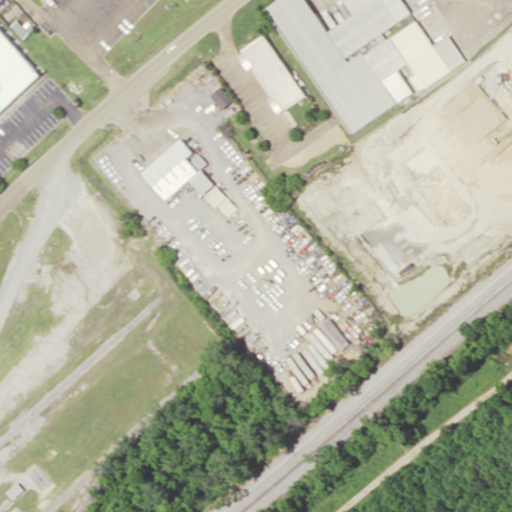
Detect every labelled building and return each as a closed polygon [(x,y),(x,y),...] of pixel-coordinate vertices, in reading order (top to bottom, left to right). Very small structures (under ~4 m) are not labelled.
[(350,133),(416,94),(401,68),(412,62),(426,86),(467,62),(451,34),(434,44),(418,17),(416,18),(404,0),(346,0),(355,15),(328,31),(310,0),(278,0),(274,3),(350,133)] [(12,25),(24,38),(36,27),(31,22),(26,26),(19,19),(12,25)] [(0,112),(43,74),(0,25),(0,112)] [(250,69),(258,64),(277,95),(271,98),(280,112),(307,96),(268,35),(240,53),(250,69)] [(234,100),(223,85),(212,94),(224,109),(234,100)] [(143,171),(168,200),(193,178),(227,218),(239,208),(203,167),(209,162),(200,151),(197,154),(183,137),(143,171)] [(264,289),(284,272),(271,257),(245,280),(252,289),(259,283),(264,289)]
